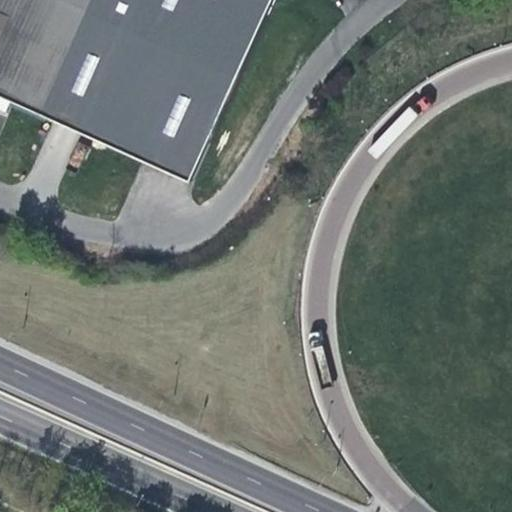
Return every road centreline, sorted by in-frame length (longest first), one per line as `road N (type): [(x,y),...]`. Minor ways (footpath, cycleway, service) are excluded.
road 1 (trunk): [(407,511),(339,424),(320,371),(320,255),(364,156),(456,79),(511,58)]
road 2 (primary): [(315,511),(0,368)]
road 3 (primary): [(0,411),(221,511)]
